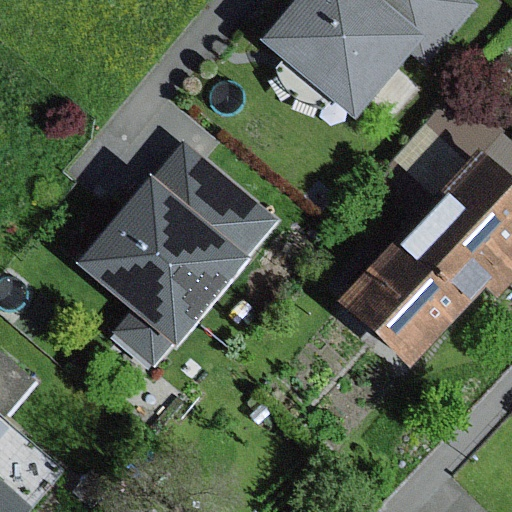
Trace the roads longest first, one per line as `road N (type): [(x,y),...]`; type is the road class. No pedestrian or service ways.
road 1 (residential): [(239,0),(105,160)]
road 2 (residential): [(399,511),(511,389)]
